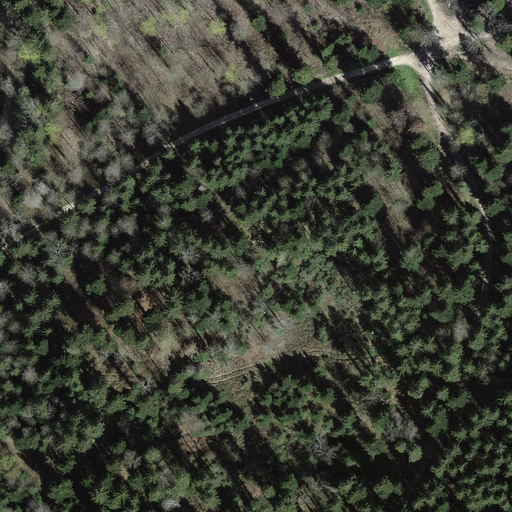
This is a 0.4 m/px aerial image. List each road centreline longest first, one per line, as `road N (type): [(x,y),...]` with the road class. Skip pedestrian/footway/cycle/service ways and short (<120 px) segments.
road 1 (track): [(511,65),(417,50),(439,124),(481,200),(489,243),(441,428),(396,511)]
road 2 (track): [(0,250),(222,118),(448,38),(511,28)]
road 3 (track): [(11,0),(0,130)]
